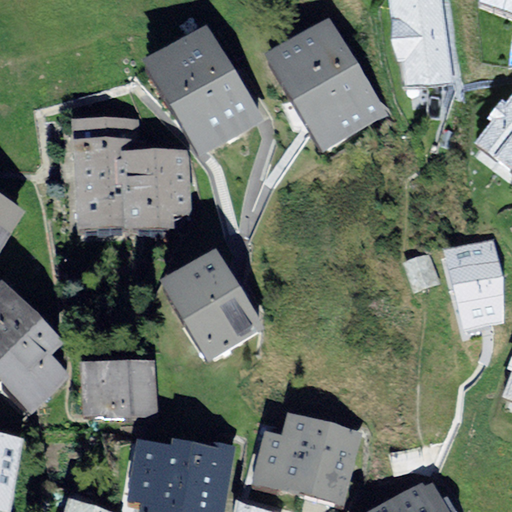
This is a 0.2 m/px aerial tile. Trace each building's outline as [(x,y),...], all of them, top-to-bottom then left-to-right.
[(439,0),(382,0),(395,85),(450,77),(439,0)] [(511,0),(479,0),(478,6),(511,18),(511,0)] [(327,18),(257,65),(321,160),(391,112),(327,18)] [(210,34),(142,76),(195,163),(263,122),(210,34)] [(511,91),(468,155),(511,184),(511,91)] [(66,127),(76,241),(189,229),(183,159),(146,157),(142,121),(66,127)] [(0,259),(22,222),(0,209),(0,259)] [(494,244),(445,260),(462,340),(501,328),(501,288),(494,244)] [(443,288),(428,250),(394,264),(409,302),(443,288)] [(213,255),(155,293),(199,361),(257,323),(213,255)] [(0,399),(25,421),(72,369),(0,303),(0,399)] [(154,367),(79,370),(81,425),(156,422),(154,367)] [(511,367),(497,408),(511,413),(511,367)] [(358,437),(264,420),(251,493),(345,510),(358,437)] [(218,511),(223,450),(135,444),(130,511),(218,511)] [(0,511),(1,511),(14,450),(0,447),(0,511)] [(439,511),(420,479),(363,511),(439,511)] [(268,511),(233,502),(230,511),(268,511)]
